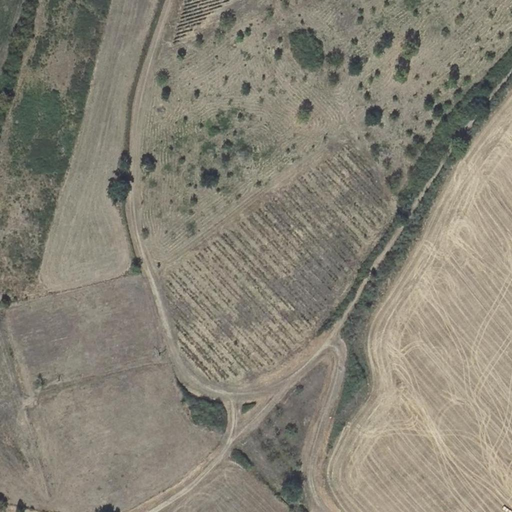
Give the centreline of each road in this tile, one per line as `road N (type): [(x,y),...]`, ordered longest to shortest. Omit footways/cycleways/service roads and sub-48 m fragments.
road 1 (track): [(169,0),(143,88),(130,190),(174,356),(191,381),(234,397),(234,434)]
road 2 (track): [(234,397),(274,389),(329,340),(342,352),(318,442),(313,480),(320,511)]
